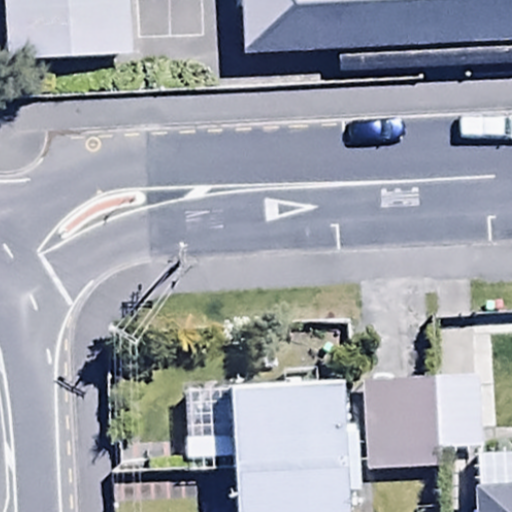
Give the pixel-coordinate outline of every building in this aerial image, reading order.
[(17,0),(19,53),(131,48),(128,0),(17,0)] [(511,0),(239,0),(244,67),(511,47),(511,0)] [(347,511),(339,345),(224,350),(232,511),(347,511)] [(475,376),(431,376),(432,447),(475,447),(475,376)] [(427,377),(358,382),(365,469),(433,464),(432,447),(427,377)] [(511,511),(511,450),(470,453),(473,511),(511,511)]
